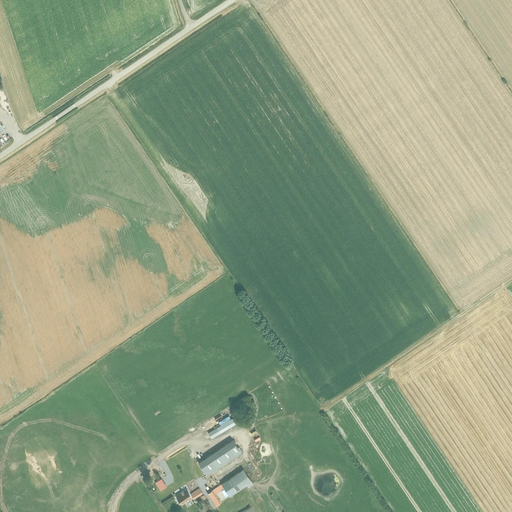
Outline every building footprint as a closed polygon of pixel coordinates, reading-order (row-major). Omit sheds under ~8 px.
[(265,389),(232,411),(240,423),(243,427),(276,405),(265,389)] [(207,475),(242,453),(233,440),(199,463),(207,475)] [(238,472),(221,484),(230,496),(246,485),(238,472)] [(220,485),(213,490),(215,493),(223,488),(220,485)] [(187,488),(176,495),(182,504),(193,497),(194,498),(203,493),(200,488),(191,494),(187,488)] [(221,502),(213,490),(208,493),(216,505),(221,502)]
